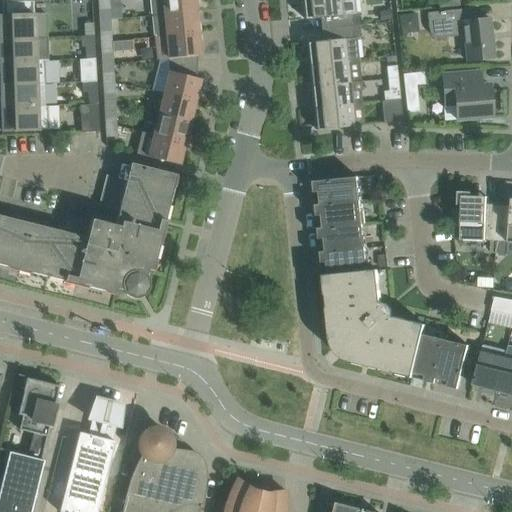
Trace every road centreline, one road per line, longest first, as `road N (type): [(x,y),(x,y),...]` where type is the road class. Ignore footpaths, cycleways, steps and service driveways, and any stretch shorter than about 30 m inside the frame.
road 1 (residential): [(511,428),(312,373),(287,169)]
road 2 (tertiary): [(511,495),(253,429),(185,369)]
road 3 (residential): [(287,169),(511,164)]
road 4 (residential): [(185,369),(240,161)]
road 5 (tertiary): [(185,369),(0,321)]
road 6 (residential): [(240,161),(258,87),(250,0)]
